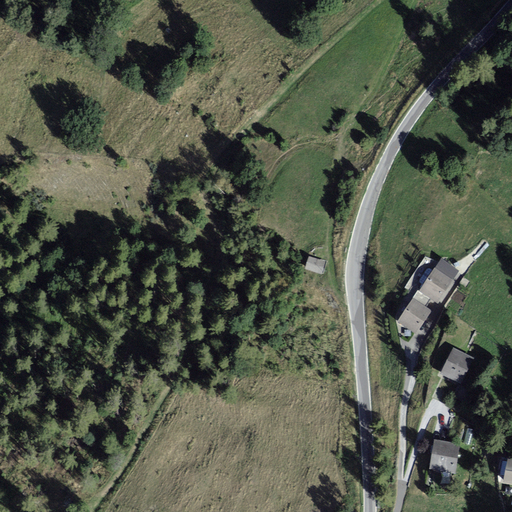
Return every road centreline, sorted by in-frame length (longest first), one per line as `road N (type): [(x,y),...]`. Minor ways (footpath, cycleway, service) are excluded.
road 1 (unknown): [(375,0),(248,121),(210,172),(198,199),(216,247),(216,300),(194,350),(92,511)]
road 2 (tertiary): [(511,4),(417,105),(371,194),(355,266),(369,511)]
